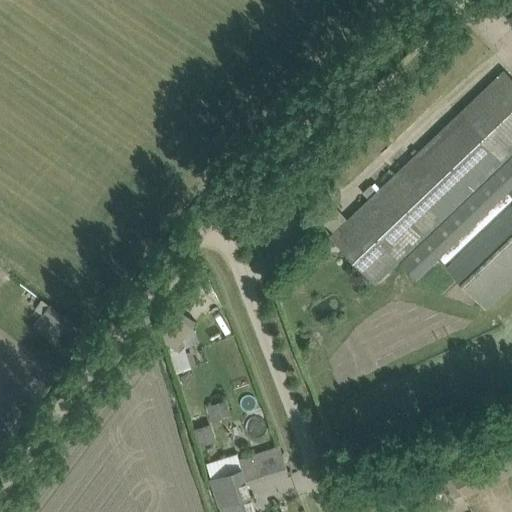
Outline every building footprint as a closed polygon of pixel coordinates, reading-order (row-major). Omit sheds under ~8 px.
[(376,283),(400,260),(417,278),(438,259),(485,308),(511,282),(511,78),(504,71),(331,236),(376,283)] [(26,287),(20,295),(37,308),(44,313),(41,317),(34,327),(39,331),(55,344),(55,343),(64,330),(67,332),(75,323),(51,304),(43,299),(43,300),(26,287)] [(155,332),(179,346),(195,318),(172,304),(155,332)] [(190,371),(181,378),(187,385),(195,378),(190,371)] [(227,399),(208,405),(213,421),(232,415),(227,399)] [(508,474),(495,445),(449,466),(463,496),(508,474)] [(266,450),(239,459),(248,483),(274,475),(266,450)] [(226,458),(207,464),(212,478),(223,511),(256,511),(248,483),(239,459),(237,454),(226,458)]
